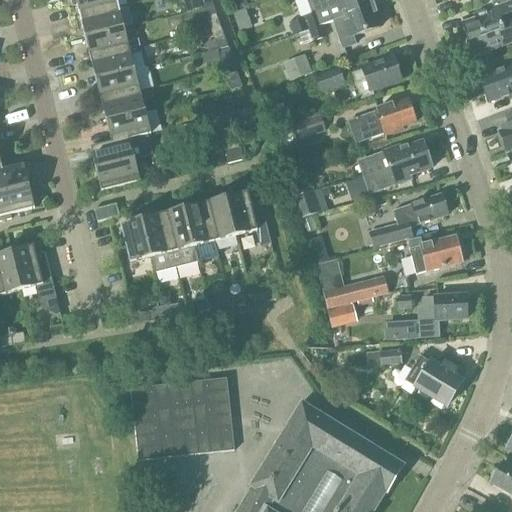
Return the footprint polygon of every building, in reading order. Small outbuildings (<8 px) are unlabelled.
[(115,0),(74,0),(79,20),(118,10),(115,0)] [(199,0),(203,10),(213,7),(210,0),(199,0)] [(315,5),(318,15),(289,25),(293,37),(298,36),(320,28),(332,24),(374,10),(370,0),(315,0),(317,4),(315,5)] [(511,4),(496,11),(477,18),(478,22),(463,27),(468,41),(511,25),(511,4)] [(118,10),(79,20),(85,41),(123,31),(118,10)] [(374,10),(332,24),(342,51),(355,46),(353,39),(381,30),(380,26),(381,25),(380,21),(379,18),(377,18),(374,10)] [(231,16),(237,34),(251,29),(245,12),(231,16)] [(205,19),(210,31),(220,27),(215,15),(205,19)] [(511,25),(468,41),(473,55),(488,49),(489,53),(511,44),(511,25)] [(220,27),(210,31),(214,43),(224,39),(220,27)] [(320,28),(298,36),(302,47),(323,40),(320,28)] [(123,31),(85,41),(90,62),(138,49),(137,44),(134,43),(127,45),(123,31)] [(138,49),(90,62),(95,83),(134,72),(144,70),(138,49)] [(215,74),(233,69),(228,51),(210,56),(215,74)] [(304,57),(282,66),(289,83),(311,74),(304,57)] [(360,98),(370,95),(400,84),(392,61),(362,71),(362,73),(352,77),(360,98)] [(480,81),(484,93),(511,82),(511,66),(502,70),(498,72),(499,74),(480,81)] [(134,72),(95,83),(100,104),(139,93),(134,72)] [(337,72),(314,80),(319,95),(343,87),(337,72)] [(241,89),(236,74),(225,78),(230,93),(241,89)] [(511,82),(484,93),(489,106),(508,99),(509,102),(511,100),(511,82)] [(151,90),(139,93),(100,104),(106,125),(145,114),(141,100),(150,98),(153,96),(151,90)] [(245,105),(242,91),(229,94),(233,108),(245,105)] [(357,147),(385,138),(401,133),(400,130),(414,126),(406,103),(392,108),(391,107),(376,112),(377,114),(349,123),(357,147)] [(254,120),(250,111),(235,116),(238,126),(254,120)] [(145,114),(106,125),(111,145),(129,142),(150,136),(145,114)] [(325,134),(319,117),(288,128),(294,145),(325,134)] [(507,152),(507,153),(511,151),(511,123),(501,128),(502,131),(498,132),(503,147),(505,146),(506,150),(505,151),(505,153),(507,152)] [(129,142),(111,145),(90,150),(95,172),(134,162),(129,142)] [(360,167),(364,179),(426,158),(421,144),(399,152),(398,148),(383,153),(383,154),(373,158),(374,162),(360,167)] [(243,162),(239,149),(229,152),(233,164),(243,162)] [(431,172),(426,158),(364,179),(346,185),(352,202),(370,196),(395,188),(410,183),(410,181),(409,179),(431,172)] [(134,162),(95,172),(101,194),(140,184),(134,162)] [(2,172),(0,172),(0,195),(28,189),(23,167),(2,172)] [(292,200),(315,193),(309,175),(287,182),(292,200)] [(28,189),(0,195),(0,224),(11,221),(10,217),(34,211),(28,189)] [(225,199),(235,238),(257,233),(247,194),(225,199)] [(293,202),(299,222),(323,215),(316,194),(293,202)] [(395,213),(399,226),(367,234),(372,252),(415,241),(412,229),(447,217),(440,197),(400,211),(395,213)] [(214,243),(220,242),(235,238),(225,199),(204,205),(214,244),(214,243)] [(218,259),(214,243),(214,244),(204,205),(183,210),(197,264),(218,259)] [(97,224),(107,221),(118,218),(115,207),(94,212),(97,224)] [(162,215),(172,254),(176,270),(197,264),(183,210),(162,215)] [(176,270),(172,254),(162,215),(141,221),(151,260),(155,275),(176,270)] [(129,265),(151,260),(141,221),(119,226),(129,265)] [(454,239),(420,248),(419,241),(406,244),(408,252),(415,276),(426,274),(426,275),(461,266),(454,239)] [(33,248),(11,254),(20,292),(34,289),(37,303),(55,299),(44,254),(35,256),(33,248)] [(11,254),(0,256),(0,297),(20,292),(11,254)] [(366,301),(362,285),(344,290),(323,295),(327,310),(366,301)] [(277,291),(264,293),(266,303),(279,301),(277,291)] [(243,296),(229,298),(230,309),(245,306),(243,296)] [(418,339),(437,338),(436,323),(466,322),(466,317),(468,316),(468,309),(465,308),(464,298),(435,300),(435,301),(422,301),(423,309),(416,309),(417,323),(418,339)] [(409,299),(395,299),(396,311),(410,311),(409,299)] [(193,316),(208,313),(206,301),(190,304),(193,316)] [(164,308),(166,320),(181,317),(179,305),(164,308)] [(351,306),(327,312),(331,328),(355,323),(351,306)] [(166,320),(164,308),(152,310),(154,322),(166,320)] [(49,328),(51,339),(63,337),(61,326),(49,328)] [(23,335),(10,337),(12,347),(25,345),(23,335)] [(0,348),(12,347),(10,337),(0,338),(0,348)] [(399,353),(379,355),(380,368),(400,366),(399,353)] [(419,359),(404,384),(415,390),(414,391),(445,409),(461,383),(451,377),(455,372),(444,365),(441,371),(430,364),(429,365),(419,359)] [(226,382),(180,388),(131,393),(140,466),(234,455),(226,382)] [(374,511),(385,496),(386,496),(403,468),(300,405),(291,420),(285,429),(280,438),(249,488),(251,489),(237,511),(374,511)] [(511,470),(502,465),(490,486),(511,498),(511,470)]
